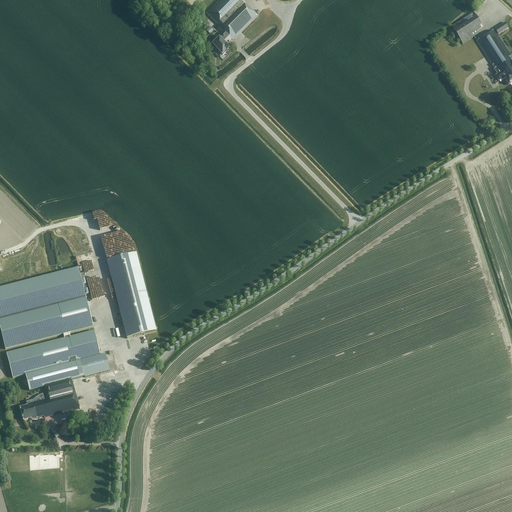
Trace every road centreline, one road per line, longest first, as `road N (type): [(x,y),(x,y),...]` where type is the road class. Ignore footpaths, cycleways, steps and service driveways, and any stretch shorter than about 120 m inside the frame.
road 1 (unclassified): [(114,511),(125,420),(155,365),(194,330),(357,223)]
road 2 (unclassified): [(357,223),(229,88),(231,77),(280,37),(300,0)]
road 3 (unclassified): [(357,223),(511,123)]
